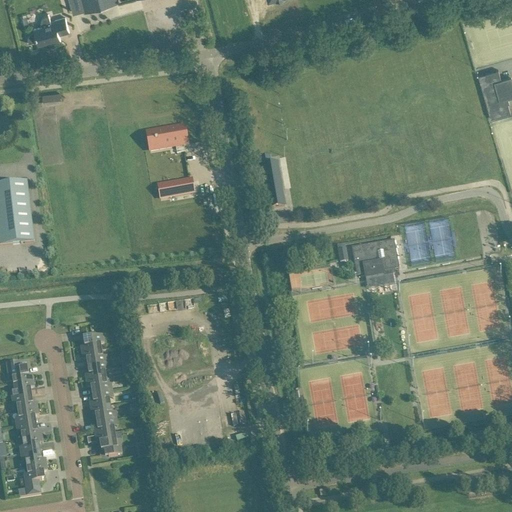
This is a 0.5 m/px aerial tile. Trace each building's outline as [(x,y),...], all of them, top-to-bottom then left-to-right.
[(81,0),(85,12),(118,3),(117,0),(81,0)] [(50,24),(48,16),(47,16),(43,18),(42,18),(41,20),(41,22),(41,23),(42,26),(33,28),(34,32),(32,32),(32,33),(31,33),(30,34),(29,34),(29,35),(28,36),(28,37),(28,38),(28,39),(28,40),(28,41),(29,42),(29,43),(37,41),(38,44),(51,41),(52,42),(61,40),(59,34),(69,32),(65,17),(55,20),(55,23),(50,24)] [(511,96),(511,81),(511,78),(501,81),(501,80),(498,70),(478,76),(490,118),(511,113),(508,103),(506,98),(511,96)] [(47,103),(62,103),(62,94),(47,94),(47,103)] [(175,103),(128,113),(130,122),(137,120),(137,130),(152,127),(153,131),(181,126),(175,103)] [(183,134),(133,144),(137,159),(187,150),(183,134)] [(271,165),(270,157),(259,159),(260,168),(263,167),(270,210),(285,207),(278,164),(271,165)] [(0,246),(35,243),(27,182),(0,185),(0,246)] [(395,241),(352,249),(357,277),(365,275),(366,281),(367,281),(393,276),(396,276),(395,270),(399,269),(398,260),(395,241)] [(341,263),(349,261),(347,250),(339,251),(341,263)] [(102,351),(100,337),(84,339),(85,348),(81,348),(82,354),(102,351)] [(88,368),(104,365),(102,351),(82,354),(83,360),(87,360),(88,368)] [(12,372),(14,386),(34,382),(33,376),(29,377),(27,369),(21,370),(20,363),(6,365),(8,373),(8,372),(12,372)] [(104,365),(88,368),(89,376),(85,376),(86,382),(106,379),(104,365)] [(93,396),(109,393),(106,379),(86,382),(87,388),(91,388),(93,396)] [(35,388),(34,382),(14,386),(15,392),(11,393),(12,401),(13,401),(13,400),(16,400),(32,397),(31,389),(35,388)] [(109,393),(93,396),(94,404),(90,404),(91,410),(111,407),(109,393)] [(33,405),(32,397),(16,400),(18,413),(38,410),(37,404),(33,405)] [(111,407),(91,410),(92,416),(96,415),(97,423),(113,421),(111,407)] [(18,413),(20,427),(36,425),(35,417),(39,416),(38,410),(18,413)] [(115,435),(113,421),(97,423),(98,431),(94,432),(95,438),(115,435)] [(38,433),(36,425),(20,427),(23,441),(43,438),(42,432),(38,433)] [(109,457),(122,455),(120,442),(116,442),(115,435),(119,434),(115,435),(95,438),(87,439),(88,445),(96,444),(100,443),(102,452),(108,451),(109,457)] [(23,441),(25,455),(41,453),(40,445),(44,444),(43,438),(23,441)] [(25,455),(27,469),(47,466),(46,461),(46,460),(42,461),(41,453),(25,455)] [(48,472),(47,466),(27,469),(29,483),(26,483),(25,483),(26,491),(19,492),(20,499),(41,495),(39,482),(45,481),(44,472),(48,472)]
